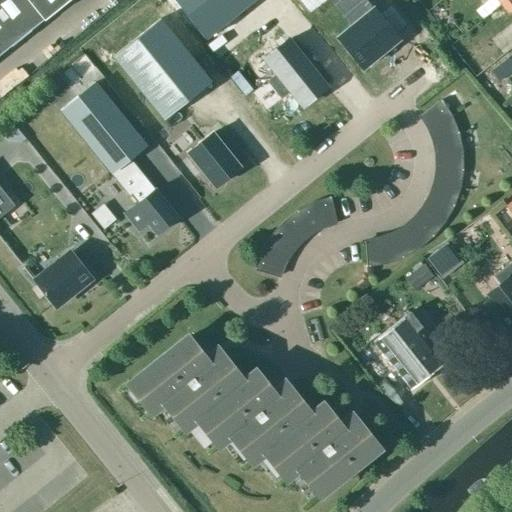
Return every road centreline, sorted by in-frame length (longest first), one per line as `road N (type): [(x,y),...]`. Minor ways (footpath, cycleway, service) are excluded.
road 1 (residential): [(280,313),(309,250),(339,233),(386,223),(420,188),(420,137),(394,100)]
road 2 (residential): [(394,100),(195,256)]
road 3 (residential): [(195,256),(47,377)]
road 4 (unclassified): [(370,511),(511,391)]
road 5 (tertiary): [(156,511),(47,377)]
